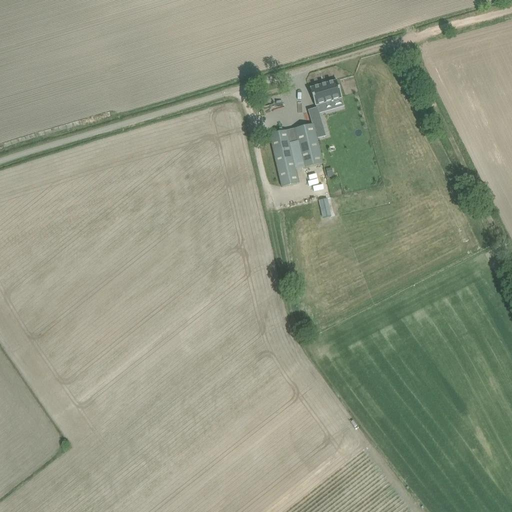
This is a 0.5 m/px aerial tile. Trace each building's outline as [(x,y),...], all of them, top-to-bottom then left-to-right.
[(311,89),(310,89),(315,106),(316,106),(317,110),(324,107),(323,104),(341,98),(341,99),(342,98),(337,81),(336,81),(311,89)] [(296,110),(294,96),(269,100),(271,114),(296,110)] [(328,121),(323,122),(326,134),(354,128),(351,115),(341,117),(340,110),(327,113),(328,121)] [(313,125),(294,129),(297,143),(303,169),(322,165),(313,125)] [(287,131),(270,135),(282,188),(299,184),(290,145),(287,131)] [(327,199),(319,201),(323,219),(331,217),(327,199)]
